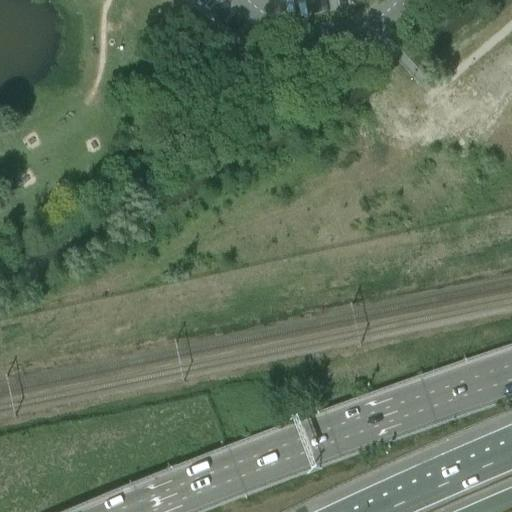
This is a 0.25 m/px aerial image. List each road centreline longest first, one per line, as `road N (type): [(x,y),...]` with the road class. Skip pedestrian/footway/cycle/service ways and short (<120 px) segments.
road 1 (motorway): [(511,380),(155,511)]
road 2 (motorway): [(511,447),(367,511)]
